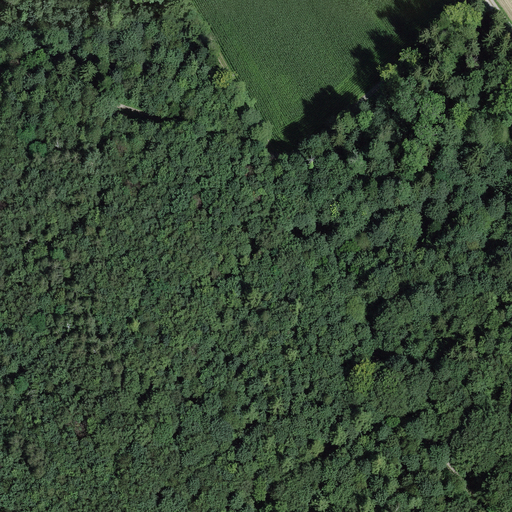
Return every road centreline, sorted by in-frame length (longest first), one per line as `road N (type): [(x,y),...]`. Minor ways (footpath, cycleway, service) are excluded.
road 1 (track): [(0,70),(284,163),(387,381),(488,511)]
road 2 (track): [(483,0),(284,163)]
road 3 (track): [(189,0),(284,163)]
